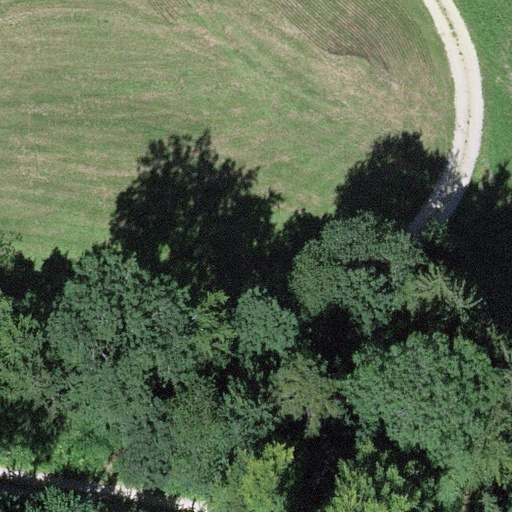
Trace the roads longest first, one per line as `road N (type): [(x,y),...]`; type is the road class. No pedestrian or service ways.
road 1 (track): [(0,317),(126,330),(186,327),(284,308),(400,255),(430,222),(461,155),(468,101),(430,0)]
road 2 (track): [(0,472),(202,511)]
